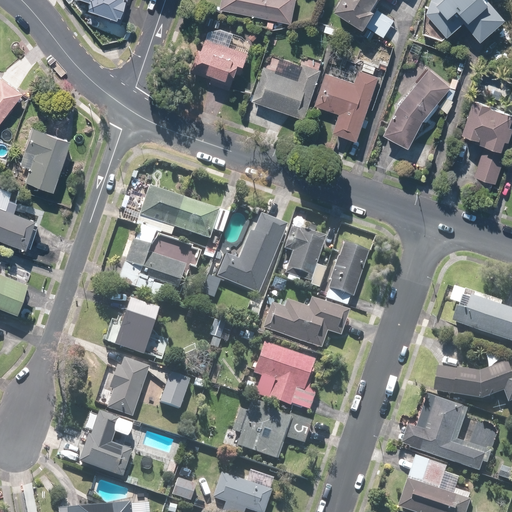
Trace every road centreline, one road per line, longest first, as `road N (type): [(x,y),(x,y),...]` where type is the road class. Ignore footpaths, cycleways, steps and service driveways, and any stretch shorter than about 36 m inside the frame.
road 1 (residential): [(128,107),(16,445)]
road 2 (residential): [(434,217),(172,132),(128,107)]
road 3 (residential): [(434,217),(332,511)]
road 4 (residential): [(128,107),(64,54),(19,0)]
